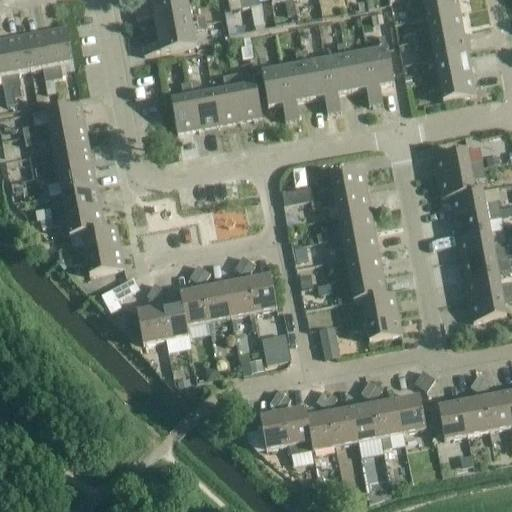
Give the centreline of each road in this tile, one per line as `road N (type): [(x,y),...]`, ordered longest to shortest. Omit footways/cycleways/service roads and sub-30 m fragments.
road 1 (residential): [(267,163),(146,186),(135,178),(100,0)]
road 2 (residential): [(430,358),(433,334),(395,140)]
road 3 (residential): [(308,375),(281,238)]
road 4 (residential): [(146,264),(281,238)]
road 5 (residential): [(395,140),(267,163)]
road 6 (residential): [(308,375),(430,358)]
road 7 (residential): [(511,113),(395,140)]
